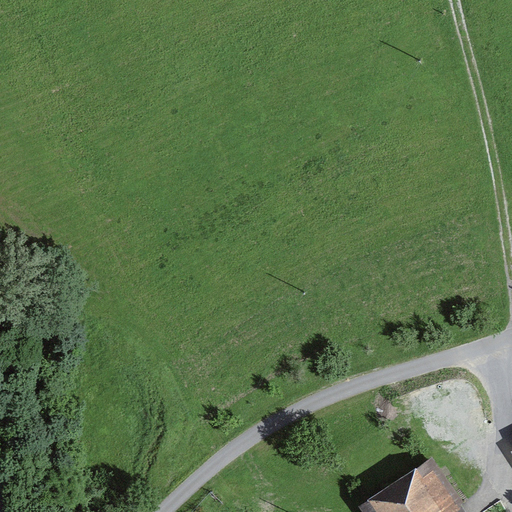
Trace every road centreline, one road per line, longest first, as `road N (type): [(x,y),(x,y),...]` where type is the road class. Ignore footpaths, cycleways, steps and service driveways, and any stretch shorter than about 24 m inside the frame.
road 1 (unclassified): [(160,511),(275,420),(511,340)]
road 2 (track): [(452,0),(487,129),(511,280)]
